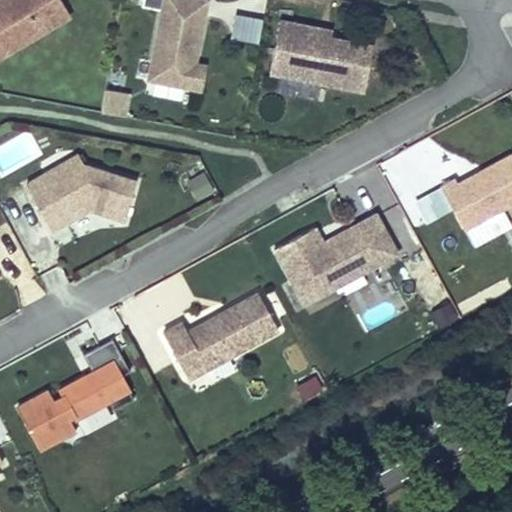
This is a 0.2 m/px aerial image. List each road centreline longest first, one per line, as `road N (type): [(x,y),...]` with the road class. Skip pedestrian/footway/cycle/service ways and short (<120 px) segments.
road 1 (residential): [(0,353),(450,96),(479,72),(482,0)]
road 2 (primary): [(310,511),(511,402)]
